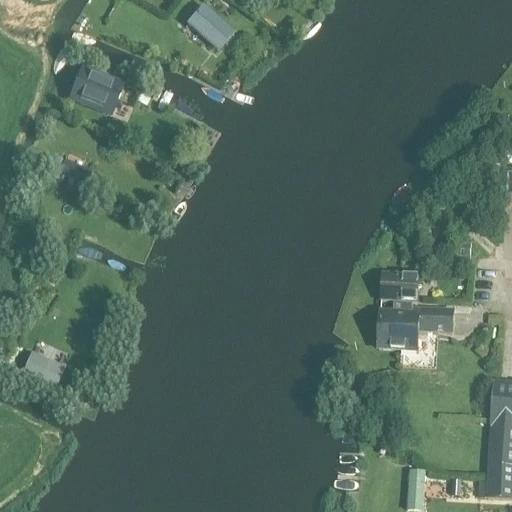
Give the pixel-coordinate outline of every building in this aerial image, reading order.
[(191,18),(206,31),(202,36),(218,50),(233,34),(202,6),(191,18)] [(81,71),(69,101),(111,117),(123,87),(81,71)] [(51,157),(43,175),(65,183),(64,185),(72,188),(74,182),(85,187),(90,175),(51,157)] [(380,313),(378,352),(417,355),(418,340),(428,341),(428,335),(446,336),(453,336),(455,313),(454,313),(439,312),(419,311),(419,315),(410,315),(411,302),(419,302),(421,277),(382,275),(381,300),(381,304),(393,305),(393,313),(380,312),(380,313)] [(26,365),(21,377),(55,391),(64,368),(31,354),(26,365)] [(511,387),(494,386),(488,459),(487,501),(511,501),(511,387)] [(410,473),(408,511),(423,511),(426,474),(410,473)] [(453,482),(452,498),(460,499),(461,482),(453,482)]
